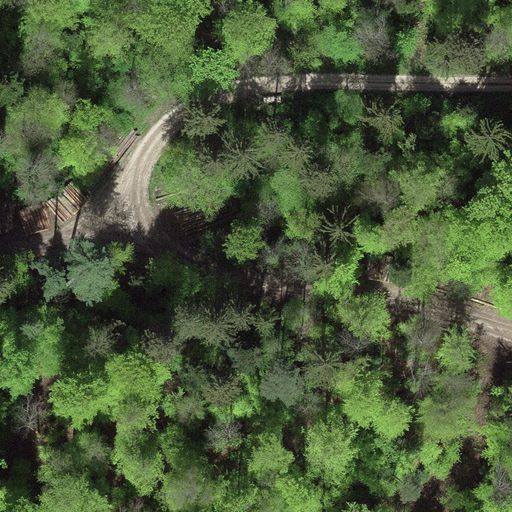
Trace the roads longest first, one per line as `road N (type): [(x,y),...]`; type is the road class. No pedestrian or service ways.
road 1 (track): [(511,80),(280,79),(209,93),(142,150),(119,223)]
road 2 (track): [(511,333),(378,299),(220,277),(162,255),(119,223)]
road 3 (track): [(119,223),(0,251)]
